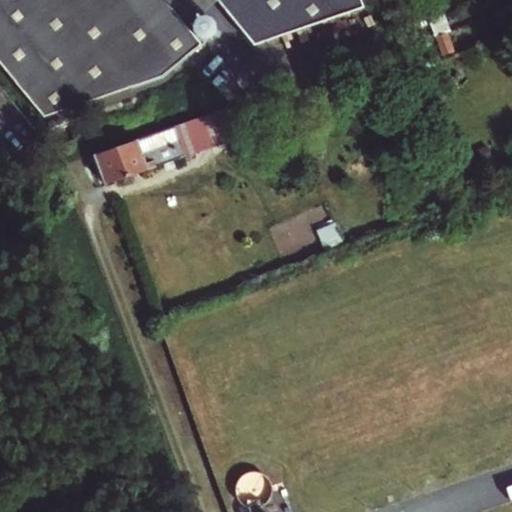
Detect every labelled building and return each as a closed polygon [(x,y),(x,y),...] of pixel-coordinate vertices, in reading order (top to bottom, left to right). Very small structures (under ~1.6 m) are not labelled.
[(0,0),(0,58),(48,118),(161,78),(201,45),(185,25),(201,13),(190,0),(168,0),(166,2),(164,0),(0,0)] [(215,0),(164,0),(166,2),(168,0),(190,0),(201,13),(216,0),(215,0)] [(363,9),(359,0),(215,0),(216,0),(252,45),(363,9)] [(438,40),(444,56),(468,47),(462,31),(438,40)] [(105,186),(107,184),(229,140),(227,133),(240,129),(232,106),(95,155),(105,186)] [(454,185),(434,193),(441,213),(461,206),(454,185)]
